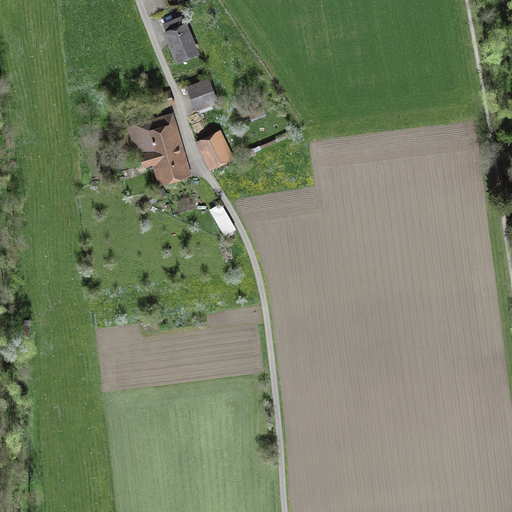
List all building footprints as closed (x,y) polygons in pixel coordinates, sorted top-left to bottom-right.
[(196,51),(182,18),(164,26),(178,59),(196,51)] [(215,102),(208,81),(189,87),(197,108),(215,102)] [(160,108),(173,103),(169,91),(156,96),(160,108)] [(248,111),(251,118),(260,114),(257,107),(248,111)] [(167,116),(129,127),(138,157),(141,156),(143,164),(158,160),(163,179),(184,173),(167,116)] [(217,132),(199,141),(212,168),(218,165),(220,169),(230,164),(228,160),(230,159),(217,132)] [(123,140),(116,142),(119,152),(127,149),(123,140)] [(225,233),(236,227),(221,202),(211,208),(225,233)]
